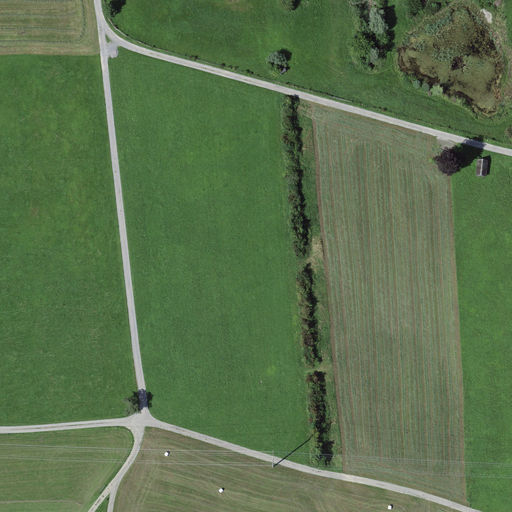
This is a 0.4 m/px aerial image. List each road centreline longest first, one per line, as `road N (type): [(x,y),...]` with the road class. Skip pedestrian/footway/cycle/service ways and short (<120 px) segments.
road 1 (track): [(105,33),(157,55),(511,153)]
road 2 (track): [(145,421),(105,33)]
road 3 (track): [(473,511),(145,421)]
road 4 (track): [(145,421),(0,430)]
